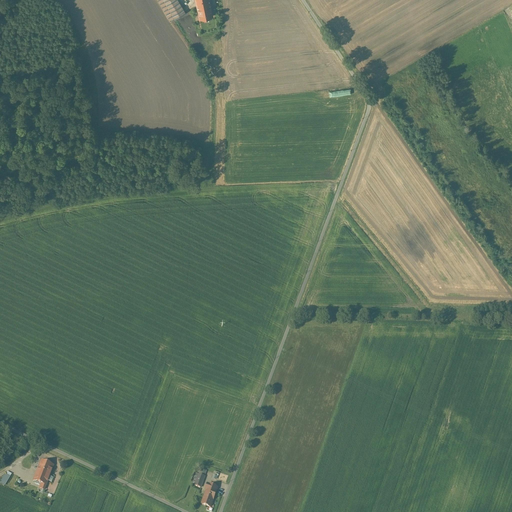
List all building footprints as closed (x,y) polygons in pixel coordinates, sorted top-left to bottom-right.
[(177,0),(157,0),(170,21),(174,18),(185,12),(177,0)] [(208,0),(195,0),(199,19),(212,16),(208,0)] [(53,465),(41,461),(33,480),(41,483),(39,488),(44,490),(53,465)] [(6,483),(11,474),(7,471),(1,480),(6,483)] [(204,476),(196,473),(192,484),(200,488),(204,476)] [(217,488),(207,485),(205,490),(206,491),(201,504),(210,507),(217,488)]
